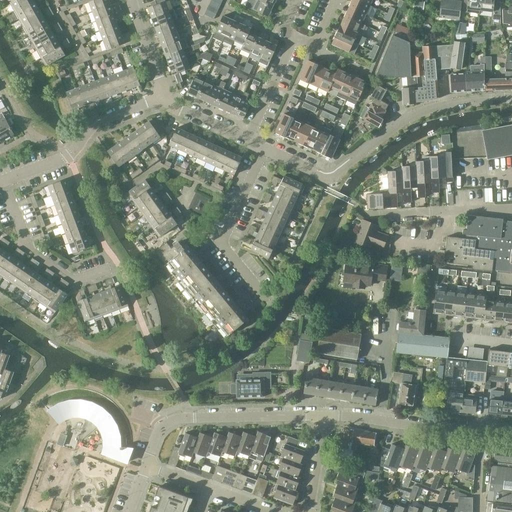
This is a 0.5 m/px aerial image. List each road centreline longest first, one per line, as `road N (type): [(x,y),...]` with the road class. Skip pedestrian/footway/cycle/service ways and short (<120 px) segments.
road 1 (residential): [(147,467),(169,421),(325,415)]
road 2 (residential): [(329,179),(415,113),(511,97)]
road 3 (residential): [(3,181),(68,156),(102,120),(160,99)]
road 4 (residential): [(270,302),(225,244),(267,149)]
road 5 (residential): [(118,266),(76,281),(30,248),(3,181)]
road 6 (residential): [(325,415),(479,432)]
road 7 (residential): [(272,511),(147,467)]
road 8 (residential): [(384,217),(511,209)]
